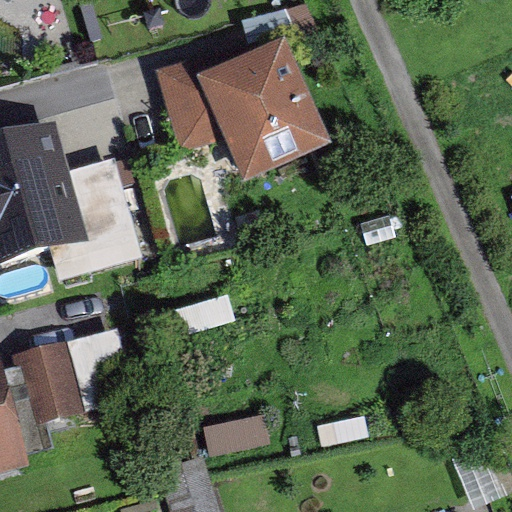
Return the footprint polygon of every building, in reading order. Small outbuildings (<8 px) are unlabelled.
[(248,53),(169,75),(188,155),(235,146),(258,188),(346,154),(297,46),(254,64),(248,53)] [(0,268),(62,251),(94,243),(76,178),(63,127),(0,144),(0,268)] [(62,251),(70,284),(152,262),(126,164),(76,178),(94,243),(62,251)] [(134,368),(126,335),(76,347),(94,414),(132,405),(123,371),(134,368)] [(76,347),(29,360),(32,372),(46,427),(54,425),(94,414),(76,347)] [(5,359),(0,360),(0,469),(32,461),(10,377),(5,359)] [(10,377),(32,461),(62,453),(54,425),(46,427),(32,372),(10,377)] [(225,511),(211,463),(168,476),(178,511),(225,511)]
